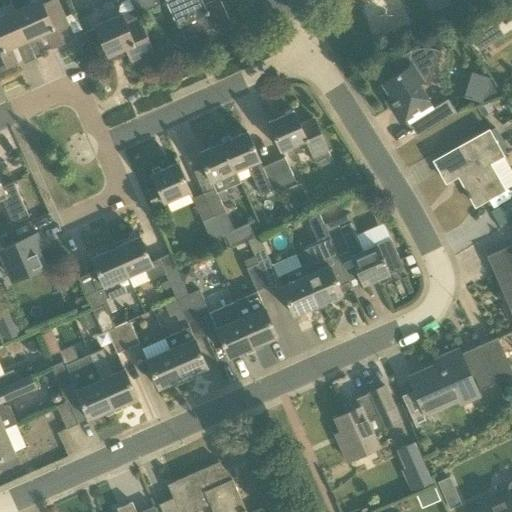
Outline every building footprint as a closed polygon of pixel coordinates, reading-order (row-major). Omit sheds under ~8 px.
[(40,0),(39,0),(30,4),(27,0),(9,0),(14,11),(28,41),(45,33),(52,48),(74,38),(57,0),(50,0),(42,4),(40,0)] [(155,53),(139,18),(131,0),(127,0),(124,2),(123,3),(121,4),(120,6),(120,8),(120,10),(120,11),(121,14),(95,26),(96,28),(85,33),(100,67),(112,61),(109,56),(126,48),(133,63),(155,53)] [(133,0),(139,13),(167,0),(133,0)] [(214,0),(204,5),(202,0),(168,0),(167,1),(178,27),(184,24),(190,38),(194,36),(196,41),(213,34),(211,29),(230,21),(220,0),(214,0)] [(11,48),(28,41),(14,11),(0,16),(0,70),(18,63),(11,48)] [(401,122),(418,111),(431,103),(429,99),(430,99),(421,84),(430,86),(440,51),(430,48),(424,48),(415,49),(410,51),(401,56),(395,64),(400,72),(383,83),(392,98),(388,101),(401,122)] [(482,103),(483,100),(489,80),(490,78),(471,72),(463,97),(482,103)] [(433,108),(442,122),(457,112),(448,99),(433,108)] [(307,141),(314,157),(329,151),(314,118),(313,118),(313,119),(300,125),(293,110),(269,121),(282,152),(307,141)] [(263,168),(261,162),(247,131),(223,141),(237,172),(249,167),(261,195),(284,185),(274,163),(263,168)] [(511,185),(511,172),(503,156),(490,131),(435,161),(447,183),(462,174),(466,181),(463,182),(467,191),(466,192),(469,198),(471,197),(476,206),(504,191),(504,190),(511,185)] [(213,183),(237,172),(223,141),(199,152),(213,183)] [(274,163),(284,185),(295,180),(285,158),(274,163)] [(190,193),(177,162),(152,173),(158,186),(148,190),(147,190),(155,208),(190,193)] [(356,173),(344,178),(349,190),(361,184),(356,173)] [(0,199),(3,198),(13,223),(29,216),(14,182),(3,187),(0,181),(0,199)] [(298,183),(288,188),(295,204),(306,199),(298,183)] [(203,193),(213,216),(214,216),(222,235),(234,230),(215,188),(203,193)] [(203,221),(213,216),(203,193),(193,198),(203,221)] [(212,240),(222,235),(216,221),(214,217),(203,222),(212,240)] [(330,238),(338,256),(349,251),(365,286),(378,280),(380,285),(391,280),(389,275),(404,268),(391,239),(376,246),(376,245),(375,245),(375,246),(364,251),(349,218),(326,228),(331,238),(330,238)] [(0,264),(6,262),(14,280),(45,266),(37,249),(42,247),(37,234),(8,247),(2,235),(0,236),(0,264)] [(150,279),(165,272),(166,272),(160,258),(151,262),(140,236),(116,246),(128,276),(145,269),(150,279)] [(318,306),(301,266),(278,276),(259,236),(248,241),(255,256),(258,264),(268,286),(279,281),(295,317),(318,306)] [(350,281),(338,256),(330,238),(304,250),(309,262),(301,266),(318,306),(343,295),(339,286),(350,281)] [(511,245),(487,256),(493,271),(497,269),(511,302),(511,307),(510,308),(511,313),(511,245)] [(105,286),(128,276),(116,246),(92,257),(97,267),(78,276),(102,332),(107,330),(114,327),(104,305),(107,303),(106,299),(110,297),(105,286)] [(258,291),(268,286),(258,264),(247,269),(258,291)] [(188,295),(196,313),(208,308),(199,290),(189,295),(188,295)] [(232,302),(253,348),(278,337),(257,292),(232,302)] [(185,318),(196,313),(188,295),(177,300),(185,318)] [(253,348),(232,302),(221,307),(223,311),(211,316),(230,358),(253,348)] [(9,308),(0,311),(0,331),(4,341),(21,334),(9,308)] [(83,327),(94,322),(90,313),(79,317),(83,327)] [(119,325),(129,348),(140,343),(130,320),(119,325)] [(118,353),(129,348),(119,325),(114,327),(107,330),(118,353)] [(195,338),(194,338),(189,327),(165,337),(170,349),(170,348),(184,379),(208,368),(195,338)] [(61,351),(51,330),(40,335),(50,356),(61,351)] [(511,369),(498,338),(479,346),(496,383),(511,375),(511,369)] [(471,377),(474,375),(481,390),(496,383),(479,346),(461,354),(459,350),(436,360),(439,367),(425,374),(424,371),(410,378),(425,412),(412,417),(417,427),(434,420),(430,409),(458,397),(456,391),(473,383),(477,394),(478,394),(471,377)] [(124,368),(114,373),(103,348),(89,354),(113,410),(138,399),(124,368)] [(160,389),(184,379),(170,348),(170,349),(147,359),(160,389)] [(113,410),(89,354),(88,353),(65,363),(64,361),(53,365),(66,394),(77,389),(90,420),(113,410)] [(0,389),(19,382),(18,380),(14,370),(0,375),(0,389)] [(31,375),(18,380),(19,382),(0,389),(0,402),(2,401),(36,387),(31,375)] [(372,430),(400,417),(385,386),(356,399),(360,407),(336,418),(346,442),(341,445),(348,461),(379,447),(372,430)] [(78,424),(70,406),(68,401),(56,406),(67,429),(78,424)] [(10,405),(0,408),(0,431),(6,428),(17,423),(10,405)] [(6,428),(0,431),(0,459),(16,452),(6,428)] [(397,449),(405,467),(415,489),(432,481),(414,442),(398,449),(397,449)] [(195,511),(215,503),(218,511),(247,511),(232,479),(228,481),(219,462),(168,485),(173,498),(169,500),(174,511),(195,511)] [(511,511),(511,482),(510,483),(508,489),(510,493),(473,509),(473,511),(511,511)] [(136,511),(132,502),(117,509),(118,511),(136,511)]
